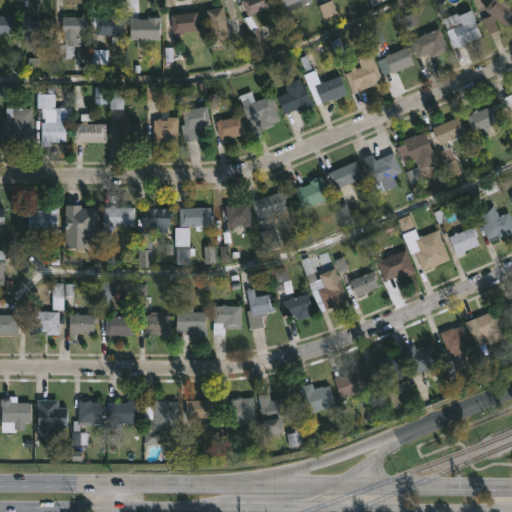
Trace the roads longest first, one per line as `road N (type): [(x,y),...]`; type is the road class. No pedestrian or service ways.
road 1 (residential): [(511,64),(297,159),(244,174),(0,178)]
road 2 (residential): [(511,270),(358,336),(251,365),(0,366)]
road 3 (secondary): [(341,488),(0,484)]
road 4 (secondary): [(511,488),(341,488)]
road 5 (tertiary): [(397,438),(241,486)]
road 6 (secondary): [(200,511),(228,499),(301,499),(341,488)]
road 7 (tertiary): [(511,391),(397,438)]
road 8 (secondary): [(0,511),(122,511)]
